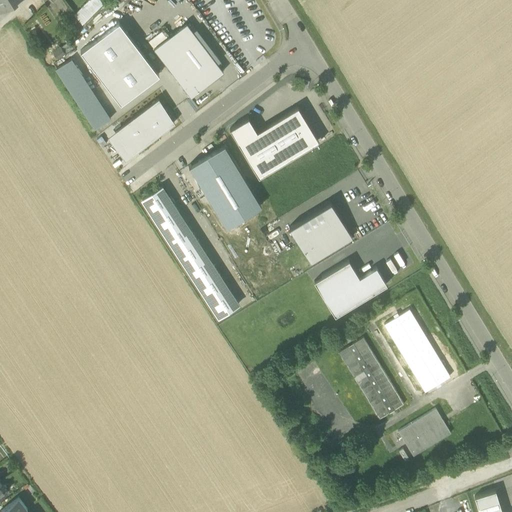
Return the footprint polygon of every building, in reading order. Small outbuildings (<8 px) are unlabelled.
[(0,0),(0,10),(16,1),(15,0),(0,0)] [(87,0),(74,14),(82,25),(103,4),(100,0),(87,0)] [(220,0),(215,0),(205,9),(220,29),(235,18),(220,0)] [(119,21),(81,50),(120,103),(159,74),(119,21)] [(166,37),(153,47),(190,96),(223,71),(217,63),(192,31),(186,22),(166,37)] [(197,28),(192,31),(217,63),(221,60),(197,28)] [(148,40),(153,47),(166,37),(161,30),(148,40)] [(56,68),(95,128),(110,118),(71,58),(56,68)] [(115,130),(133,153),(174,122),(158,97),(115,130)] [(238,142),(258,176),(318,140),(297,106),(256,131),(238,142)] [(238,142),(256,131),(248,117),(229,128),(238,142)] [(107,136),(125,160),(133,153),(115,130),(107,136)] [(189,165),(220,216),(255,195),(223,144),(189,165)] [(325,150),(265,187),(279,211),(339,174),(325,150)] [(238,304),(162,186),(142,199),(218,317),(238,304)] [(261,205),(255,195),(220,216),(226,226),(261,205)] [(352,236),(330,201),(289,226),(310,262),(352,236)] [(314,281),(335,315),(386,284),(376,266),(359,277),(348,259),(314,281)] [(407,304),(382,320),(434,406),(460,391),(407,304)] [(353,342),(356,346),(366,340),(363,336),(353,342)] [(356,346),(358,350),(368,344),(366,340),(356,346)] [(353,342),(348,345),(351,349),(353,353),(356,357),(358,362),(361,366),(363,370),(366,374),(368,378),(371,383),(373,387),(376,391),(378,395),(381,400),(384,404),(386,408),(389,412),(394,409),(391,405),(389,401),(386,397),(384,393),(381,388),(379,384),(376,380),(373,376),(371,371),(368,367),(366,363),(363,359),(361,355),(358,350),(356,346),(353,342)] [(358,350),(361,355),(371,349),(368,344),(358,350)] [(338,351),(341,355),(351,349),(348,345),(338,351)] [(341,355),(343,359),(353,353),(351,349),(341,355)] [(361,355),(363,359),(373,353),(371,349),(361,355)] [(343,359),(346,363),(356,357),(353,353),(343,359)] [(363,359),(366,363),(376,357),(373,353),(363,359)] [(346,363),(348,367),(358,362),(356,357),(346,363)] [(366,363),(368,367),(378,361),(376,357),(366,363)] [(368,367),(371,371),(381,365),(378,361),(368,367)] [(348,367),(351,372),(361,366),(358,362),(348,367)] [(371,371),(373,376),(383,370),(381,365),(371,371)] [(351,372),(353,376),(363,370),(361,366),(351,372)] [(353,376),(356,380),(366,374),(363,370),(353,376)] [(373,376),(376,380),(386,374),(383,370),(373,376)] [(356,380),(358,384),(368,378),(366,374),(356,380)] [(376,380),(379,384),(389,378),(386,374),(376,380)] [(358,384),(361,389),(371,383),(368,378),(358,384)] [(379,384),(381,388),(391,382),(389,378),(379,384)] [(381,388),(384,393),(394,387),(391,382),(381,388)] [(361,389),(363,393),(373,387),(371,383),(361,389)] [(363,393),(366,397),(376,391),(373,387),(363,393)] [(384,393),(386,397),(396,391),(394,387),(384,393)] [(366,397),(368,401),(378,395),(376,391),(366,397)] [(386,397),(389,401),(399,395),(396,391),(386,397)] [(368,401),(371,406),(381,400),(378,395),(368,401)] [(389,401),(391,405),(401,399),(399,395),(389,401)] [(391,405),(394,409),(404,403),(401,399),(391,405)] [(371,406),(373,410),(384,404),(381,400),(371,406)] [(373,410),(376,414),(386,408),(384,404),(373,410)] [(376,414),(379,418),(389,412),(386,408),(376,414)] [(398,430),(413,455),(451,433),(436,408),(398,430)] [(409,458),(402,447),(397,450),(404,461),(409,458)] [(474,495),(479,511),(502,511),(495,489),(474,495)] [(29,511),(23,511),(27,509),(18,497),(0,511),(29,511)]
